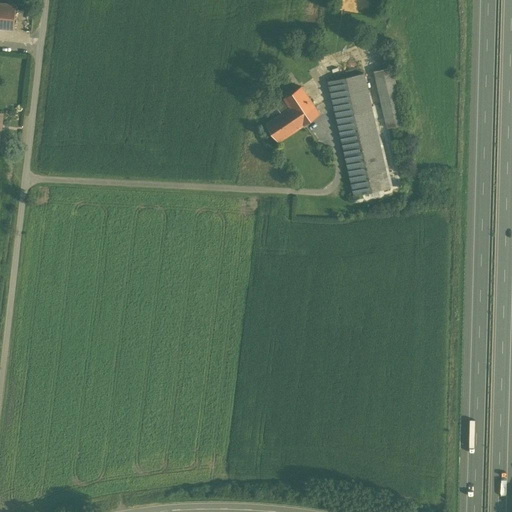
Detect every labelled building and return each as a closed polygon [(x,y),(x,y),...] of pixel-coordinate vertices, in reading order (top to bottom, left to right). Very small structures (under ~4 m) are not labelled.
[(16,4),(6,3),(4,27),(14,28),(16,4)] [(392,66),(374,70),(387,127),(405,123),(392,66)] [(363,73),(329,80),(355,195),(389,187),(363,73)] [(319,113),(301,86),(284,97),(291,107),(302,124),(319,113)] [(291,107),(266,123),(267,125),(278,140),(302,124),(291,107)]
